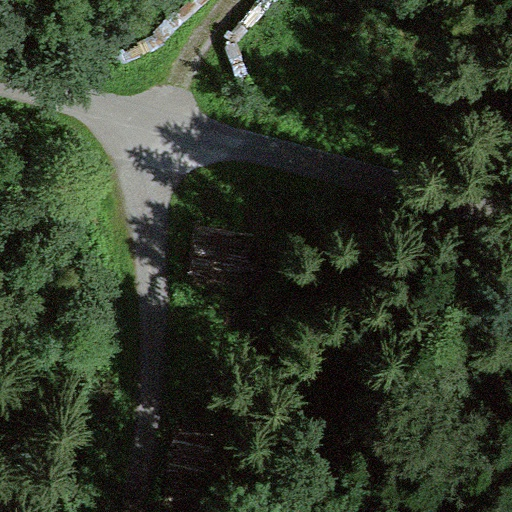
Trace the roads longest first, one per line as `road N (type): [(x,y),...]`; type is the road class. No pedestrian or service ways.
road 1 (unclassified): [(511,214),(0,73)]
road 2 (track): [(147,114),(146,359),(141,465),(129,511)]
